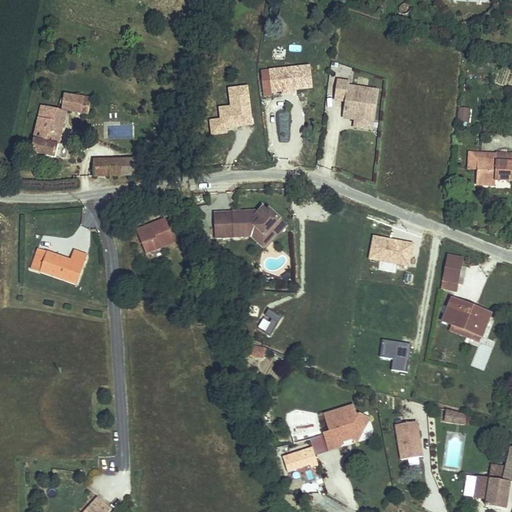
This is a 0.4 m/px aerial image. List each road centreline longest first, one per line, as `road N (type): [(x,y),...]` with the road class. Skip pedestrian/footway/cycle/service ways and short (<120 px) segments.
road 1 (unclassified): [(96,192),(303,167),(511,249)]
road 2 (residential): [(128,458),(112,234),(96,192)]
